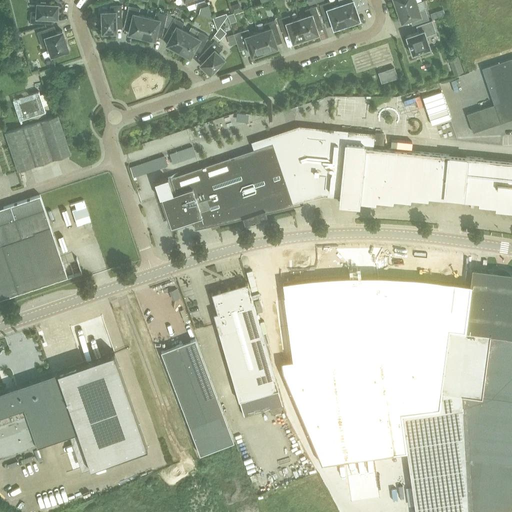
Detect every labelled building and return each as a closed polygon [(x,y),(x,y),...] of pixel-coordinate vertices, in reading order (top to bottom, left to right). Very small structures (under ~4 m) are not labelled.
[(338,0),(340,4),(347,24),(360,19),(356,8),(368,4),(366,0),(338,0)] [(417,3),(415,0),(393,0),(397,9),(417,3)] [(511,0),(497,0),(503,24),(511,22),(511,0)] [(347,24),(340,4),(332,7),(330,1),(319,5),(324,19),(330,17),(334,28),(347,24)] [(57,18),(58,4),(37,3),(37,12),(31,11),(30,23),(45,23),(45,17),(57,18)] [(417,3),(397,9),(401,22),(413,18),(415,24),(429,19),(425,9),(419,10),(417,3)] [(102,32),(116,32),(116,20),(122,20),(121,5),(110,5),(110,11),(102,11),(102,32)] [(147,16),(138,14),(140,8),(129,6),(125,20),(131,22),(128,33),(142,36),(147,16)] [(315,22),(320,20),(316,6),(305,10),(307,15),(299,18),(306,38),(319,33),(315,22)] [(147,16),(142,36),(155,39),(158,28),(164,29),(167,15),(156,12),(155,18),(147,16)] [(306,38),(299,18),(291,21),(289,15),(279,19),(283,33),(289,31),(293,42),(306,38)] [(188,32),(181,28),(184,23),(174,17),(167,31),(172,33),(166,44),(178,50),(188,32)] [(274,36),(279,34),(275,20),(264,23),(266,29),(258,32),(265,52),(278,47),(274,36)] [(406,36),(408,42),(410,48),(412,54),(414,53),(415,55),(423,53),(423,50),(430,48),(426,35),(436,32),(432,21),(419,25),(421,31),(406,36)] [(54,26),(37,32),(42,47),(48,45),(51,56),(58,54),(58,55),(61,56),(64,55),(66,54),(67,52),(67,51),(69,50),(62,31),(56,33),(54,26)] [(220,39),(226,32),(220,26),(217,30),(214,34),(220,39)] [(191,27),(188,32),(178,50),(190,57),(196,46),(201,49),(208,36),(191,27)] [(265,52),(258,32),(250,34),(248,29),(238,32),(242,47),(248,45),(252,56),(265,52)] [(210,74),(225,59),(218,53),(223,48),(214,41),(204,51),(208,56),(200,64),(210,74)] [(511,57),(482,68),(494,104),(467,113),(473,132),(511,118),(511,57)] [(384,78),(399,73),(396,64),(381,69),(384,78)] [(442,88),(424,94),(433,122),(452,116),(442,88)] [(45,112),(38,92),(13,100),(20,120),(45,112)] [(244,113),(179,131),(182,142),(195,138),(198,150),(212,146),(209,134),(225,130),(223,125),(233,122),(234,126),(241,124),(247,123),(244,113)] [(19,171),(70,154),(57,114),(6,131),(19,171)] [(462,197),(461,200),(478,202),(478,205),(495,207),(495,210),(511,211),(511,214),(511,161),(382,149),(374,148),(375,133),(299,125),(251,141),(254,149),(168,178),(155,182),(160,198),(164,197),(173,225),(193,219),(195,229),(242,218),(266,213),(294,206),(293,202),(325,195),(341,197),(340,203),(358,205),(358,202),(375,204),(376,201),(393,203),(393,200),(410,201),(410,198),(427,200),(428,197),(445,199),(445,195),(462,197)] [(0,299),(68,277),(63,262),(40,194),(30,198),(27,199),(17,202),(14,203),(0,207),(0,299)] [(77,225),(91,221),(86,205),(72,209),(77,225)] [(439,408),(401,413),(407,451),(412,487),(415,505),(415,511),(506,511),(511,510),(511,274),(507,274),(507,268),(500,267),(499,273),(473,269),(471,284),(465,330),(450,328),(442,391),(439,408)] [(293,360),(280,362),(322,463),(407,451),(401,413),(439,408),(442,391),(450,328),(465,330),(471,284),(456,282),(426,280),(404,278),(378,277),(382,309),(354,313),(350,277),(321,279),(302,281),(282,284),(293,360)] [(248,282),(212,293),(218,312),(214,313),(239,400),(240,400),(244,416),(282,404),(278,389),(279,389),(248,282)] [(33,327),(34,334),(46,331),(45,325),(33,327)] [(195,338),(161,351),(199,454),(234,441),(195,338)] [(78,431),(57,371),(18,385),(17,385),(0,390),(0,457),(37,445),(78,431)] [(392,496),(401,495),(399,480),(390,481),(392,496)]
